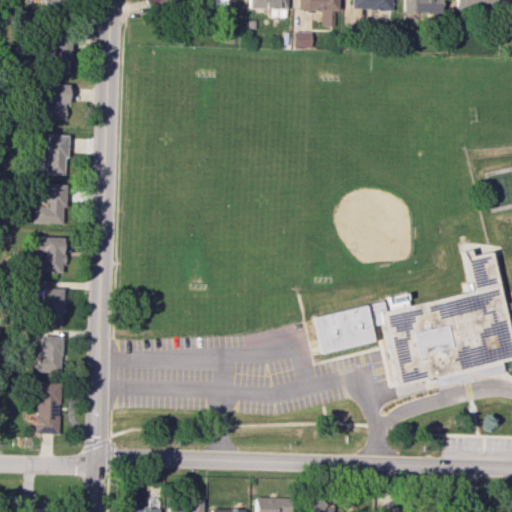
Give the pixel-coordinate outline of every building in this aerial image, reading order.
[(39,0),(49,10),(60,0),(39,0)] [(144,0),(147,10),(178,4),(177,0),(144,0)] [(246,0),(246,8),(285,8),(285,0),(246,0)] [(335,0),(296,0),(296,10),(319,10),(319,26),(335,27),(335,0)] [(389,0),(349,0),(349,10),(390,11),(389,0)] [(400,0),(400,12),(438,13),(438,0),(400,0)] [(492,0),(452,0),(452,8),(493,9),(492,0)] [(309,47),(309,31),(292,31),(291,46),(309,47)] [(69,73),(68,34),(44,35),(45,74),(69,73)] [(64,118),(65,102),(68,103),(68,84),(41,83),(40,111),(44,111),(44,118),(64,118)] [(44,174),(65,175),(66,135),(46,134),(44,174)] [(62,223),(64,184),(44,183),(43,205),(32,205),(32,222),(62,223)] [(62,236),(31,235),(31,249),(41,249),(41,260),(33,260),(33,272),(61,272),(62,236)] [(311,317),(319,357),(377,345),(373,326),(376,326),(383,324),(395,382),(511,357),(490,255),(472,258),(470,251),(463,253),(471,291),(385,309),(384,301),(311,317)] [(61,287),(41,287),(40,323),(61,323),(61,287)] [(387,308),(406,305),(404,293),(385,296),(387,308)] [(59,372),(60,336),(39,335),(38,351),(35,351),(35,371),(59,372)] [(58,382),(33,381),(32,409),(33,409),(32,432),(57,433),(58,382)] [(279,511),(288,511),(289,497),(253,496),(252,511),(279,511)] [(200,511),(200,499),(181,499),(181,504),(164,504),(164,511),(200,511)]
